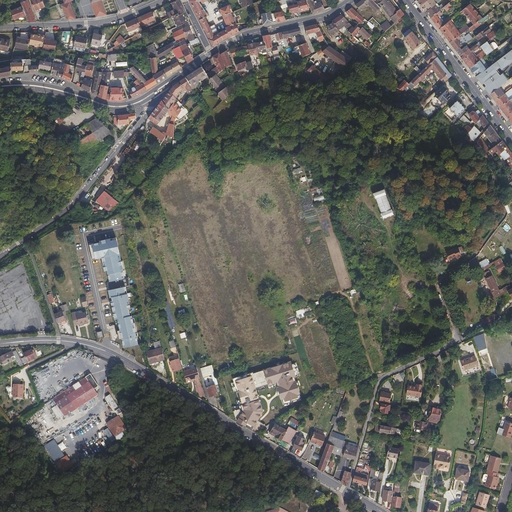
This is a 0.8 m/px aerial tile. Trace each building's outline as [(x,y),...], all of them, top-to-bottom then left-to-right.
[(35,20),(27,0),(23,0),(20,1),(21,5),(25,14),(27,20),(35,20)] [(43,6),(41,0),(30,0),(35,11),(40,9),(39,7),(43,6)] [(184,12),(177,0),(175,0),(170,2),(172,7),(171,8),(172,11),(166,14),(167,17),(163,19),(164,22),(172,18),(182,13),(184,12)] [(207,15),(198,0),(201,0),(202,1),(203,0),(188,0),(211,45),(222,38),(219,32),(217,32),(216,30),(212,33),(208,26),(206,20),(207,19),(205,16),(207,15)] [(308,8),(304,0),(298,0),(296,1),(298,10),(308,8)] [(313,0),(312,1),(311,0),(305,0),(311,12),(316,11),(323,8),(320,1),(315,3),(313,0)] [(380,7),(373,0),(362,0),(356,5),(360,10),(369,4),(377,13),(380,11),(378,9),(380,7)] [(396,3),(393,0),(382,0),(379,2),(382,6),(386,11),(396,3)] [(439,0),(427,0),(421,5),(426,11),(435,4),(439,0)] [(74,18),(68,1),(64,2),(59,4),(65,19),(74,18)] [(294,11),(292,4),(292,5),(291,2),(286,3),(288,12),(290,12),(291,13),(294,11)] [(447,11),(453,6),(450,2),(444,7),(447,11)] [(482,18),(471,2),(462,9),(474,24),(480,20),(482,18)] [(400,8),(396,3),(386,11),(391,17),(397,12),(396,12),(400,8)] [(230,10),(227,4),(225,5),(217,9),(220,15),(221,14),(230,10)] [(431,17),(440,10),(441,9),(439,6),(438,7),(435,4),(426,11),(431,17)] [(25,14),(21,5),(10,10),(13,19),(25,14)] [(364,18),(352,7),(346,11),(354,18),(355,17),(360,22),(364,18)] [(398,20),(404,14),(400,8),(396,12),(397,12),(391,17),(395,22),(396,22),(398,20)] [(238,30),(230,12),(231,12),(230,10),(221,14),(225,25),(223,27),(224,29),(219,32),(222,38),(238,30)] [(271,10),(259,13),(261,22),(258,22),(259,24),(275,21),(271,10)] [(284,19),(281,10),(273,12),(273,10),(271,10),(275,21),(284,19)] [(441,20),(439,17),(440,16),(439,15),(442,13),(440,10),(431,17),(436,24),(441,20)] [(186,22),(182,13),(172,18),(176,27),(186,22)] [(338,29),(349,22),(342,14),(333,21),(334,22),(338,29)] [(439,28),(448,21),(446,18),(443,21),(442,20),(441,20),(436,24),(439,28)] [(459,29),(451,19),(449,20),(457,30),(459,29)] [(462,33),(469,27),(466,23),(459,29),(457,30),(449,20),(448,21),(439,28),(450,42),(462,33)] [(472,31),(482,23),(480,20),(474,24),(469,27),(472,31)] [(338,29),(334,22),(328,26),(332,34),(339,30),(338,29)] [(386,30),(392,25),(389,22),(383,27),(386,30)] [(217,30),(213,23),(208,26),(212,33),(216,30),(217,30)] [(323,34),(318,24),(306,27),(308,33),(317,31),(319,36),(323,34)] [(492,28),(490,26),(492,25),(491,24),(483,30),(486,33),(492,28)] [(192,33),(188,25),(183,28),(186,36),(192,33)] [(359,31),(361,29),(359,26),(357,25),(354,28),(353,26),(349,30),(354,36),(359,31)] [(372,34),(369,31),(368,32),(361,25),(359,26),(361,29),(359,31),(367,40),(372,34)] [(153,57),(179,45),(184,42),(185,42),(183,37),(186,36),(183,28),(172,33),(175,40),(159,48),(154,40),(147,48),(146,58),(146,60),(148,59),(153,57)] [(404,37),(414,49),(421,43),(412,31),(411,31),(409,29),(403,34),(405,36),(404,37)] [(69,39),(70,30),(62,31),(60,40),(69,39)] [(291,35),(289,30),(278,33),(280,39),(286,37),(286,36),(291,35)] [(477,40),(486,33),(483,30),(474,36),(477,40)] [(99,45),(101,35),(92,33),(90,43),(99,45)] [(460,46),(472,38),(469,34),(465,37),(466,39),(461,43),(459,40),(462,38),(460,36),(463,34),(462,33),(450,42),(455,49),(460,46)] [(492,38),(491,37),(494,35),(492,33),(485,38),(487,41),(490,40),(492,38)] [(42,47),(44,36),(30,34),(29,40),(28,44),(42,47)] [(273,46),(271,35),(264,36),(265,41),(267,49),(272,48),(274,54),(273,55),(274,60),(281,58),(279,51),(277,45),(273,46)] [(80,47),(82,37),(74,36),(72,45),(80,47)] [(28,44),(29,40),(15,37),(13,47),(27,49),(28,44)] [(288,42),(286,37),(280,39),(278,40),(280,45),(281,48),(286,46),(285,43),(288,42)] [(0,38),(0,50),(7,52),(9,41),(0,38)] [(481,46),(487,41),(485,38),(477,44),(479,47),(481,46)] [(484,57),(496,48),(493,44),(491,45),(490,44),(492,42),(490,40),(487,41),(481,46),(484,49),(477,54),(475,56),(472,52),(470,49),(469,48),(460,55),(469,68),(484,57)] [(500,46),(496,41),(494,40),(492,42),(490,44),(491,45),(493,44),(496,48),(500,46)] [(267,49),(265,41),(256,43),(258,52),(258,53),(260,53),(260,51),(262,51),(263,53),(268,52),(267,49)] [(192,58),(184,42),(179,45),(183,54),(186,62),(192,58)] [(310,54),(306,42),(294,47),(297,55),(302,55),(303,56),(310,54)] [(258,52),(256,43),(248,44),(251,54),(258,52)] [(248,51),(246,44),(230,49),(232,56),(248,51)] [(474,51),(479,47),(477,44),(470,49),(472,52),(474,51)] [(78,54),(80,47),(72,45),(71,52),(78,54)] [(183,54),(179,45),(175,47),(179,56),(183,54)] [(460,55),(469,48),(466,45),(462,48),(460,46),(455,49),(460,55)] [(340,54),(330,46),(325,49),(323,51),(338,64),(342,67),(349,60),(340,54)] [(485,87),(496,79),(508,69),(511,66),(511,47),(509,50),(511,55),(511,57),(494,71),(496,73),(490,78),(489,77),(491,75),(489,73),(487,73),(486,73),(483,70),(476,76),(485,87)] [(231,64),(226,49),(220,53),(225,66),(231,64)] [(352,57),(342,50),(340,54),(349,60),(352,57)] [(426,67),(437,57),(433,51),(425,59),(428,62),(425,65),(426,67)] [(224,67),(218,54),(217,52),(211,56),(216,67),(218,71),(224,67)] [(85,65),(81,64),(82,57),(78,56),(75,69),(80,71),(79,75),(82,76),(83,74),(85,65)] [(159,70),(153,57),(148,59),(150,63),(151,68),(152,71),(153,75),(159,70)] [(451,75),(437,57),(426,67),(408,83),(405,80),(398,88),(403,91),(408,85),(412,88),(432,69),(441,79),(446,75),(448,78),(451,75)] [(483,70),(489,65),(484,57),(469,68),(476,76),(483,70)] [(50,69),(51,63),(46,61),(39,60),(38,65),(38,67),(50,69)] [(62,71),(65,60),(63,60),(63,62),(62,62),(61,67),(59,67),(59,69),(58,69),(57,76),(61,77),(62,71)] [(22,69),(22,61),(11,62),(10,66),(10,70),(22,69)] [(166,76),(179,67),(177,62),(174,64),(173,62),(169,65),(168,63),(166,65),(167,66),(162,69),(166,76)] [(90,75),(93,64),(85,63),(85,65),(83,74),(90,75)] [(321,86),(338,71),(335,67),(325,75),(312,65),(308,69),(311,73),(316,77),(314,79),(321,86)] [(10,70),(10,66),(0,68),(0,75),(11,74),(10,70)] [(193,82),(206,74),(201,66),(184,76),(189,83),(194,90),(196,94),(200,93),(193,82)] [(156,82),(153,75),(146,78),(143,75),(142,75),(131,67),(128,68),(129,71),(135,77),(138,80),(144,86),(145,89),(156,82)] [(156,82),(166,76),(162,69),(159,70),(153,75),(156,82)] [(511,77),(511,76),(511,73),(508,69),(496,79),(501,85),(511,77)] [(96,94),(101,72),(96,70),(91,92),(96,94)] [(70,81),(72,74),(68,72),(62,71),(61,77),(70,81)] [(122,98),(122,87),(110,88),(109,94),(106,93),(110,71),(103,72),(98,95),(110,100),(120,99),(122,98)] [(226,86),(220,79),(215,74),(217,73),(216,72),(213,75),(209,78),(218,92),(226,86)] [(178,107),(174,101),(176,98),(175,97),(178,92),(177,92),(189,83),(184,76),(173,84),(161,100),(167,109),(169,107),(175,116),(181,106),(178,107)] [(145,89),(144,86),(138,80),(135,77),(134,78),(135,79),(133,81),(135,84),(132,87),(130,85),(128,87),(127,89),(130,96),(136,95),(145,89)] [(89,91),(91,81),(82,79),(80,86),(89,91)] [(499,86),(501,85),(496,79),(485,87),(490,94),(499,86)] [(494,100),(504,93),(499,86),(490,94),(494,100)] [(440,112),(454,99),(448,93),(449,91),(445,87),(436,95),(443,103),(438,109),(440,112)] [(196,94),(194,90),(190,91),(190,93),(186,95),(183,99),(185,100),(188,97),(196,94)] [(499,107),(509,100),(504,93),(494,100),(499,107)] [(511,97),(509,100),(499,107),(510,119),(511,117),(511,97)] [(156,124),(166,111),(169,115),(171,114),(167,109),(161,100),(147,116),(156,124)] [(464,115),(467,112),(464,109),(465,108),(458,100),(450,107),(461,119),(464,115)] [(175,116),(169,107),(167,109),(171,114),(174,118),(175,116)] [(477,122),(482,115),(478,109),(475,111),(472,111),(470,113),(470,116),(473,119),(471,121),(464,115),(461,119),(459,120),(467,125),(468,124),(472,128),(474,126),(477,122)] [(55,112),(45,124),(54,131),(64,119),(55,112)] [(129,121),(129,119),(134,118),(135,117),(134,112),(120,115),(117,115),(118,124),(128,123),(129,121)] [(488,123),(482,115),(477,122),(478,123),(479,123),(480,124),(481,124),(484,128),(488,123)] [(110,132),(95,118),(86,124),(97,141),(110,132)] [(97,141),(86,124),(65,137),(67,141),(71,138),(80,152),(97,141)] [(467,135),(472,128),(468,124),(467,125),(462,132),(464,134),(465,133),(467,135)] [(502,140),(490,125),(484,132),(494,146),(502,140)] [(480,132),(474,126),(472,128),(467,135),(474,141),(480,132)] [(155,135),(159,131),(153,127),(150,132),(155,135)] [(166,136),(159,131),(155,135),(162,140),(166,136)] [(485,145),(481,139),(482,138),(480,136),(478,139),(478,142),(485,154),(489,150),(486,146),(487,146),(486,144),(485,145)] [(500,153),(506,146),(502,140),(494,146),(489,150),(495,158),(500,153)] [(511,168),(511,153),(506,146),(500,153),(503,158),(505,156),(511,164),(510,164),(510,163),(508,164),(511,169),(511,168)] [(511,164),(505,156),(503,158),(508,164),(510,163),(510,164),(511,164)] [(105,208),(112,196),(103,190),(96,202),(105,208)] [(385,190),(374,194),(381,220),(392,216),(385,190)] [(109,282),(126,278),(117,236),(100,240),(101,243),(90,245),(93,260),(101,258),(104,272),(107,271),(109,282)] [(459,254),(466,251),(463,245),(440,255),(443,260),(449,257),(450,259),(455,257),(456,259),(461,257),(459,254)] [(495,267),(502,263),(499,257),(492,261),(494,263),(495,267)] [(482,270),(494,263),(492,261),(481,267),(482,270)] [(498,272),(505,268),(502,263),(495,267),(498,272)] [(499,290),(492,275),(491,275),(489,270),(483,272),(494,298),(506,291),(511,288),(510,286),(508,287),(507,286),(499,290)] [(126,278),(109,282),(111,289),(126,286),(127,285),(126,278)] [(111,289),(108,289),(110,298),(112,298),(113,301),(111,301),(115,320),(117,319),(119,330),(117,331),(119,341),(121,340),(123,349),(139,345),(126,286),(111,289)] [(64,320),(61,311),(53,314),(56,322),(64,320)] [(87,322),(85,311),(75,314),(78,324),(83,323),(87,322)] [(495,322),(494,315),(482,322),(485,327),(495,322)] [(484,345),(482,338),(479,339),(478,335),(474,337),(477,348),(484,345)] [(165,361),(162,349),(152,351),(152,352),(149,353),(151,364),(165,361)] [(32,350),(24,354),(28,362),(36,358),(32,350)] [(9,353),(0,357),(0,361),(1,363),(11,358),(9,353)] [(462,371),(478,367),(475,356),(459,360),(462,371)] [(177,359),(169,362),(172,371),(180,369),(177,359)] [(234,359),(224,362),(226,370),(236,367),(234,359)] [(302,400),(290,361),(233,378),(240,404),(231,407),(235,420),(256,431),(265,426),(258,420),(262,411),(256,389),(268,385),(268,386),(276,384),(283,405),(302,400)] [(215,377),(211,365),(201,368),(204,377),(212,375),(215,385),(217,384),(215,377)] [(199,377),(196,367),(182,371),(185,381),(193,379),(199,377)] [(89,382),(91,380),(87,375),(82,377),(82,378),(88,387),(91,385),(89,382)] [(61,392),(82,378),(82,377),(61,391),(61,392)] [(60,416),(93,395),(88,387),(82,378),(61,392),(50,400),(60,416)] [(409,385),(407,394),(421,396),(423,385),(418,384),(418,386),(409,385)] [(217,394),(215,385),(207,388),(209,396),(217,394)] [(23,387),(13,387),(13,400),(23,400),(23,387)] [(50,400),(61,392),(61,391),(49,398),(50,400)] [(382,394),(381,393),(380,396),(381,397),(380,401),(389,403),(391,394),(382,392),(382,394)] [(121,406),(117,399),(112,402),(116,409),(121,406)] [(382,409),(382,412),(388,413),(388,410),(390,411),(390,406),(382,404),(381,409),(382,409)] [(430,407),(428,417),(439,419),(441,409),(430,407)] [(335,431),(342,412),(339,411),(332,430),(335,431)] [(118,414),(107,422),(115,434),(119,432),(120,434),(124,432),(122,430),(126,427),(122,420),(123,418),(122,416),(120,417),(118,414)] [(291,418),(287,425),(289,427),(291,423),(295,425),(298,422),(291,418)] [(426,429),(428,422),(423,421),(420,420),(418,420),(416,428),(426,429)] [(511,436),(511,433),(511,422),(507,420),(502,433),(511,436)] [(395,434),(396,428),(377,424),(375,432),(381,433),(381,431),(384,432),(395,434)] [(288,445),(296,432),(288,428),(286,431),(284,430),(275,425),(270,434),(288,445)] [(298,436),(299,434),(296,432),(288,445),(293,447),(298,436)] [(322,446),(325,438),(313,434),(310,442),(322,446)] [(305,440),(298,436),(293,447),(290,454),(294,456),(297,449),(302,451),(304,445),(303,445),(305,440)] [(332,453),(337,439),(330,436),(322,458),(328,460),(329,461),(332,453)] [(341,455),(345,441),(337,439),(332,453),(341,455)] [(52,440),(45,445),(55,461),(62,457),(52,440)] [(355,460),(359,446),(356,446),(356,448),(347,445),(348,443),(345,441),(341,455),(347,457),(346,460),(350,461),(351,458),(355,460)] [(398,458),(399,449),(389,447),(387,456),(398,458)] [(449,468),(451,456),(436,454),(433,467),(439,469),(439,467),(444,468),(444,467),(449,468)] [(499,464),(501,457),(493,455),(488,469),(489,469),(498,472),(501,465),(499,464)] [(56,462),(61,474),(73,468),(68,457),(56,462)] [(323,472),(328,460),(322,458),(318,469),(323,472)] [(416,460),(413,472),(421,474),(421,475),(428,476),(430,463),(416,460)] [(458,468),(456,478),(468,481),(470,470),(458,468)] [(498,476),(499,473),(498,472),(489,469),(487,473),(489,474),(485,485),(494,488),(496,483),(497,483),(499,477),(498,476)] [(348,486),(352,473),(345,471),(342,483),(348,486)] [(366,485),(369,476),(367,476),(367,475),(356,472),(354,482),(358,483),(358,485),(362,486),(363,484),(366,485)] [(372,481),(370,490),(379,491),(381,483),(372,481)] [(391,502),(393,492),(385,490),(383,500),(391,502)] [(480,491),(476,504),(486,507),(489,494),(480,491)] [(400,508),(402,497),(394,496),(392,506),(400,508)] [(430,503),(428,511),(438,511),(439,505),(430,503)]
